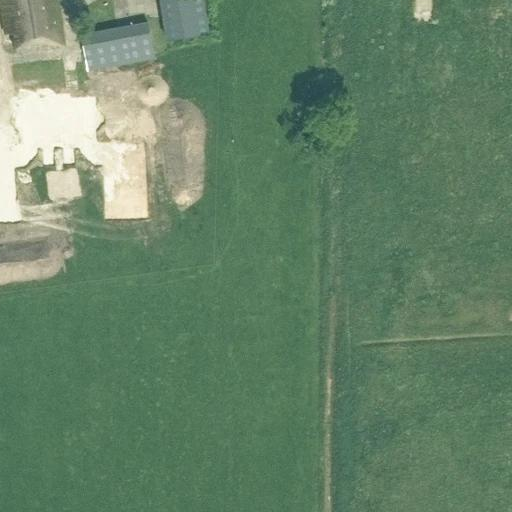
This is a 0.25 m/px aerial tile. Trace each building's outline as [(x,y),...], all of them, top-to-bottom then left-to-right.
[(48,37),(64,34),(60,17),(51,19),(46,0),(18,0),(24,26),(45,21),(48,37)] [(446,34),(446,69),(487,69),(487,44),(492,44),(492,24),(471,24),(471,34),(446,34)] [(365,34),(365,63),(406,63),(406,34),(365,34)] [(365,63),(365,85),(406,85),(406,63),(365,63)] [(446,69),(446,104),(465,104),(465,115),(483,115),(483,104),(487,104),(487,69),(446,69)] [(365,85),(365,119),(406,119),(406,85),(365,85)] [(192,107),(185,107),(186,130),(193,130),(193,138),(218,137),(218,145),(239,144),(239,136),(255,136),(273,154),(274,179),(272,179),(272,203),(303,202),(300,105),(272,106),(272,112),(263,112),(262,97),(238,97),(238,93),(217,93),(217,98),(212,98),(209,96),(200,97),(196,98),(192,99),(192,107)] [(0,221),(13,221),(11,166),(17,166),(22,166),(28,160),(34,154),(33,148),(33,141),(40,141),(46,141),(47,151),(47,162),(58,161),(69,161),(69,151),(68,140),(75,140),(82,140),(82,146),(82,153),(88,158),(94,164),(100,164),(105,164),(106,191),(107,218),(126,218),(144,217),(143,181),(142,145),(124,146),(105,146),(105,149),(105,152),(102,152),(99,152),(95,149),(91,145),(91,142),(91,139),(92,139),(93,139),(93,135),(93,130),(93,129),(94,129),(95,129),(95,128),(96,128),(96,127),(97,127),(97,126),(98,126),(98,125),(98,124),(99,124),(99,123),(99,122),(99,121),(99,120),(99,119),(99,118),(99,117),(98,117),(98,116),(98,115),(97,115),(97,114),(96,113),(95,113),(95,112),(94,112),(93,112),(93,111),(92,111),(92,106),(92,101),(89,101),(78,102),(65,102),(65,98),(56,98),(48,99),(48,103),(35,103),(21,103),(22,108),(22,113),(21,113),(20,114),(19,114),(19,115),(18,115),(18,116),(17,116),(17,117),(16,117),(16,118),(16,119),(15,119),(15,120),(15,121),(15,122),(15,123),(15,124),(15,125),(15,126),(16,126),(16,127),(16,128),(17,128),(17,129),(18,129),(18,130),(19,130),(19,131),(20,131),(21,131),(21,132),(22,132),(22,137),(22,141),(23,141),(24,141),(24,144),(24,147),(21,151),(17,155),(14,155),(11,155),(11,152),(11,149),(0,149),(0,221)] [(453,141),(453,189),(485,189),(485,141),(453,141)] [(365,194),(365,223),(406,223),(406,194),(365,194)] [(453,220),(453,252),(501,252),(501,220),(453,220)] [(365,223),(365,245),(406,245),(406,223),(365,223)] [(365,245),(365,274),(406,274),(406,245),(365,245)]
